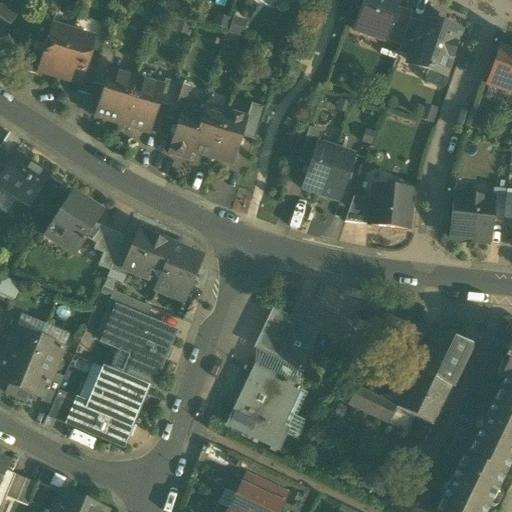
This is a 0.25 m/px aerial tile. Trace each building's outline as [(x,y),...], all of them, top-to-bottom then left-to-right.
[(0,0),(0,18),(7,23),(18,7),(6,0),(0,0)] [(364,0),(353,32),(384,43),(395,9),(397,0),(364,0)] [(384,43),(400,48),(409,21),(411,14),(395,9),(384,43)] [(244,37),(249,21),(234,17),(229,33),(244,37)] [(444,78),(444,79),(460,33),(422,20),(420,24),(409,59),(406,66),(426,72),(444,78)] [(420,24),(409,21),(400,48),(397,55),(409,59),(420,24)] [(54,75),(59,76),(72,34),(52,27),(43,54),(37,73),(38,73),(50,77),(54,75)] [(93,40),(72,34),(59,76),(65,78),(67,82),(79,86),(79,85),(84,70),(93,40)] [(25,73),(37,77),(38,73),(37,73),(43,54),(32,50),(25,73)] [(95,74),(92,85),(104,89),(109,73),(115,54),(103,50),(95,74)] [(511,93),(511,55),(500,51),(488,85),(511,93)] [(89,97),(92,85),(95,74),(84,70),(79,85),(79,86),(77,93),(89,97)] [(441,87),(444,78),(426,72),(424,80),(426,85),(437,89),(441,87)] [(94,119),(121,127),(135,81),(109,73),(104,89),(94,119)] [(162,89),(135,81),(121,127),(148,135),(157,104),(162,89)] [(157,104),(169,108),(176,85),(164,82),(162,89),(157,104)] [(165,120),(177,123),(181,109),(183,109),(189,89),(176,85),(169,108),(165,120)] [(241,138),(253,142),(264,110),(250,106),(246,120),(241,138)] [(204,107),(202,115),(191,153),(191,154),(211,160),(225,114),(204,107)] [(189,161),(191,154),(191,153),(202,115),(183,109),(181,109),(177,123),(167,155),(189,161)] [(494,123),(480,113),(469,127),(484,137),(494,123)] [(246,120),(225,114),(211,160),(232,166),(241,138),(246,120)] [(297,163),(308,167),(316,145),(317,145),(321,134),(308,130),(297,163)] [(301,190),(319,197),(335,151),(317,145),(316,145),(308,167),(301,190)] [(354,158),(335,151),(319,197),(338,203),(354,158)] [(0,177),(10,162),(0,155),(0,177)] [(13,200),(28,211),(49,178),(30,165),(28,168),(13,158),(10,162),(0,177),(0,184),(16,195),(13,200)] [(0,192),(13,200),(16,195),(0,184),(0,192)] [(368,227),(407,231),(412,192),(399,191),(399,186),(386,184),(385,189),(372,188),(371,201),(368,227)] [(502,224),(503,220),(506,192),(494,191),(493,201),(491,223),(502,224)] [(506,192),(503,220),(511,220),(511,192),(506,192)] [(75,255),(86,239),(92,229),(95,224),(101,215),(70,195),(48,229),(59,236),(55,242),(75,255)] [(448,240),(488,244),(491,223),(493,201),(453,197),(448,240)] [(344,224),(368,227),(371,201),(353,199),(344,224)] [(103,228),(95,224),(92,229),(101,233),(103,228)] [(98,267),(109,272),(124,236),(103,228),(101,233),(96,245),(93,250),(103,254),(98,267)] [(101,233),(92,229),(86,239),(96,245),(101,233)] [(155,291),(183,302),(197,269),(182,263),(187,252),(139,232),(135,240),(128,257),(133,259),(163,272),(155,291)] [(124,235),(124,236),(109,272),(125,278),(133,259),(128,257),(135,240),(124,235)] [(21,286),(2,278),(0,283),(0,296),(14,302),(21,286)] [(116,309),(119,310),(123,300),(113,295),(108,307),(115,310),(116,309)] [(297,299),(287,320),(315,335),(342,347),(352,326),(351,325),(297,299)] [(119,310),(144,321),(148,310),(123,300),(119,310)] [(101,343),(119,350),(135,357),(127,376),(149,386),(151,387),(174,333),(144,321),(119,310),(116,309),(115,310),(101,343)] [(299,370),(315,335),(287,320),(272,313),(255,350),(263,353),(299,370)] [(15,330),(39,340),(43,329),(19,319),(15,330)] [(372,326),(358,320),(348,339),(363,346),(372,326)] [(383,334),(412,345),(417,331),(388,321),(383,334)] [(67,339),(43,329),(39,340),(63,350),(67,339)] [(5,395),(15,399),(39,340),(15,330),(3,359),(0,365),(0,384),(8,388),(5,395)] [(432,336),(417,331),(412,345),(426,350),(432,336)] [(416,419),(434,428),(470,350),(432,336),(426,350),(398,411),(416,419)] [(63,350),(39,340),(15,399),(24,403),(28,396),(41,401),(42,402),(53,375),(63,350)] [(511,344),(496,378),(503,381),(511,385),(511,344)] [(109,374),(125,381),(127,376),(135,357),(119,350),(109,374)] [(263,353),(255,371),(293,389),(275,427),(285,432),(283,436),(294,441),(301,426),(301,425),(301,422),(299,420),(293,417),(303,394),(297,392),(296,376),(299,370),(263,353)] [(93,367),(78,403),(94,410),(109,374),(93,367)] [(276,451),(283,436),(285,432),(275,427),(293,389),(255,371),(254,371),(235,411),(237,413),(230,429),(276,451)] [(123,450),(148,390),(125,381),(109,374),(94,410),(78,403),(67,427),(123,450)] [(40,403),(52,408),(58,394),(64,379),(53,375),(42,402),(41,401),(40,403)] [(149,386),(127,376),(125,381),(148,390),(149,386)] [(511,385),(503,381),(498,392),(511,398),(511,385)] [(389,425),(391,421),(396,410),(356,391),(349,407),(389,425)] [(511,398),(498,392),(465,461),(503,479),(511,459),(511,398)] [(78,403),(58,394),(52,408),(48,419),(67,427),(78,403)] [(398,411),(396,410),(391,421),(411,430),(416,419),(398,411)] [(486,511),(503,479),(465,461),(461,459),(435,511),(486,511)] [(0,509),(5,499),(14,477),(3,472),(0,478),(0,509)] [(387,482),(367,472),(359,489),(378,498),(387,482)] [(246,473),(239,487),(282,507),(289,494),(246,473)] [(25,481),(14,477),(5,499),(16,503),(25,481)] [(36,486),(25,481),(16,503),(27,508),(36,486)] [(235,496),(227,511),(229,511),(280,511),(282,507),(239,487),(235,496)] [(60,491),(50,511),(57,511),(65,493),(60,491)] [(227,511),(235,496),(224,491),(217,506),(227,511)] [(65,493),(57,511),(107,511),(108,511),(65,493)]
